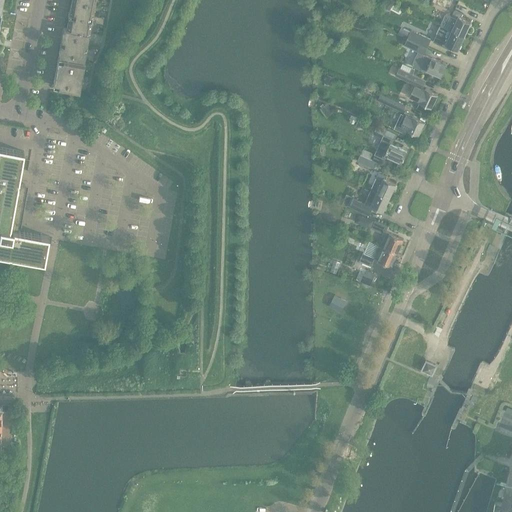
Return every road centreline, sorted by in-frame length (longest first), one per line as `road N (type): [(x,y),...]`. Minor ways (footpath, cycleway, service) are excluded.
road 1 (residential): [(315,511),(442,196)]
road 2 (unclassified): [(415,183),(494,12),(510,0)]
road 3 (residential): [(43,119),(24,228),(55,233)]
road 4 (unclassified): [(43,119),(73,130),(159,190)]
